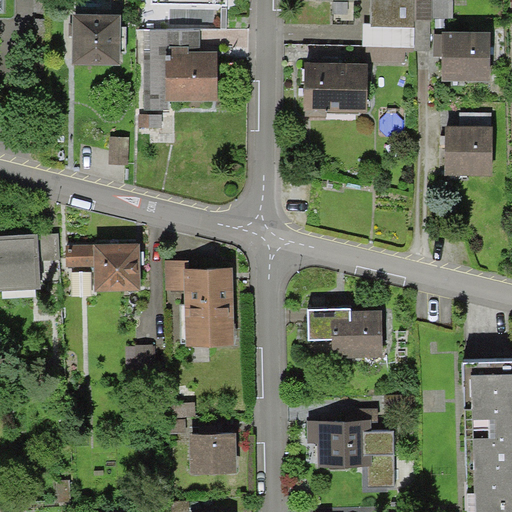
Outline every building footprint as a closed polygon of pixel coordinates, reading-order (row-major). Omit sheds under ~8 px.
[(224,0),(148,0),(149,28),(225,27),(224,0)] [(374,0),(375,27),(361,27),(362,46),(414,46),(414,17),(446,17),(446,0),(374,0)] [(112,19),(66,19),(66,65),(112,65),(112,19)] [(489,36),(432,36),(433,83),(490,83),(489,36)] [(208,58),(162,59),(163,102),(209,101),(208,58)] [(363,67),(298,66),(298,111),(362,111),(363,67)] [(153,116),(135,116),(135,131),(153,131),(153,116)] [(490,130),(446,131),(446,177),(490,177),(490,130)] [(125,139),(103,140),(104,161),(126,160),(125,139)] [(33,234),(0,236),(0,290),(36,288),(33,234)] [(129,246),(83,248),(85,290),(131,287),(129,246)] [(228,271),(176,274),(180,350),(232,347),(228,271)] [(381,315),(323,317),(325,356),(382,355),(381,315)] [(511,511),(511,361),(451,363),(455,511),(511,511)] [(370,419),(307,421),(308,469),(372,468),(370,419)] [(226,434),(182,434),(182,474),(226,474),(226,434)]
